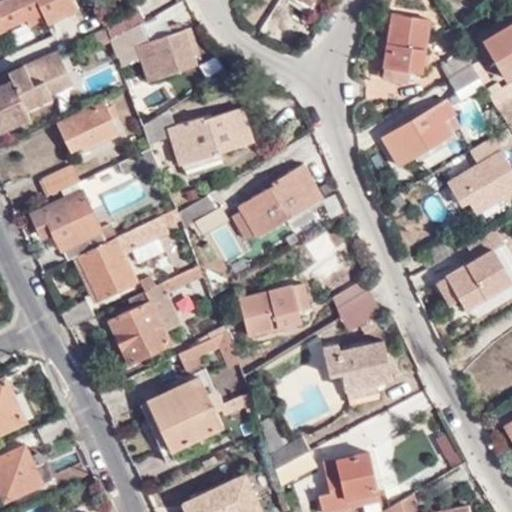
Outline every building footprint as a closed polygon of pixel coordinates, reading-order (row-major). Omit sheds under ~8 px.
[(0,28),(26,17),(29,24),(45,17),(48,22),(77,8),(73,0),(4,0),(0,2),(0,28)] [(111,37),(141,22),(145,20),(137,6),(105,21),(111,37)] [(420,74),(429,20),(393,14),(384,79),(407,83),(410,72),(420,74)] [(111,37),(117,56),(139,47),(142,56),(150,80),(197,64),(189,39),(196,36),(193,26),(149,40),(141,22),(111,37)] [(507,78),(511,74),(511,23),(484,40),(507,78)] [(443,66),(450,80),(471,67),(452,36),(445,40),(456,59),(443,66)] [(121,66),(142,56),(139,47),(117,56),(121,66)] [(10,73),(22,67),(58,50),(58,48),(10,71),(10,73)] [(51,92),(45,80),(68,69),(58,50),(22,67),(10,73),(13,79),(0,85),(0,129),(31,115),(26,107),(52,95),(51,92)] [(471,67),(450,80),(459,93),(480,81),(471,67)] [(51,92),(73,81),(68,69),(45,80),(51,92)] [(496,109),(511,99),(511,82),(502,89),(499,83),(486,91),(496,109)] [(150,120),(136,83),(129,86),(129,88),(143,124),(150,120)] [(511,99),(496,109),(508,129),(511,134),(511,99)] [(454,135),(452,131),(447,122),(455,117),(457,115),(448,100),(382,138),(400,168),(454,135)] [(122,134),(106,102),(60,125),(72,152),(84,146),(86,151),(122,134)] [(150,120),(143,124),(150,144),(171,136),(181,164),(183,163),(219,151),(254,140),(241,106),(202,119),(201,116),(175,124),(170,107),(150,120)] [(447,122),(452,131),(461,126),(455,117),(447,122)] [(502,152),(511,146),(511,134),(508,129),(484,143),(494,157),(501,169),(502,174),(511,189),(511,167),(502,152)] [(476,212),(511,191),(511,189),(502,174),(501,169),(494,157),(484,143),(470,151),(479,165),(449,184),(462,205),(469,201),(476,212)] [(159,165),(156,158),(152,147),(119,163),(124,174),(133,170),(136,176),(159,165)] [(224,164),(219,151),(183,163),(187,176),(224,164)] [(324,197),(303,163),(270,182),(272,185),(239,205),(241,209),(233,215),(246,237),(255,232),(258,236),(324,197)] [(40,181),(47,197),(61,190),(79,181),(72,167),(40,181)] [(79,181),(61,190),(65,199),(46,208),(45,207),(31,213),(41,235),(53,230),(67,260),(78,255),(107,240),(118,235),(111,221),(99,226),(79,181)] [(218,208),(209,195),(181,212),(188,225),(218,208)] [(176,207),(118,235),(107,240),(78,255),(99,298),(137,280),(125,253),(133,249),(158,237),(169,233),(165,225),(181,218),(176,207)] [(222,207),(194,225),(205,242),(233,224),(222,207)] [(504,243),(497,227),(466,245),(475,261),(437,282),(449,304),(460,298),(467,309),(511,282),(511,278),(495,249),(504,243)] [(158,237),(133,249),(139,263),(164,251),(158,237)] [(182,272),(187,284),(193,281),(201,294),(211,290),(200,264),(182,272)] [(147,289),(131,297),(135,306),(108,319),(129,364),(172,343),(152,300),(187,284),(182,272),(159,284),(147,289)] [(143,279),(147,289),(159,284),(154,273),(143,279)] [(344,318),(375,300),(365,281),(333,299),(344,318)] [(312,308),(305,282),(241,298),(250,334),(302,323),(300,310),(312,308)] [(61,314),(67,328),(95,314),(88,300),(61,314)] [(383,313),(375,300),(344,318),(352,331),(362,326),(376,318),(383,313)] [(381,328),(376,318),(362,326),(368,335),(381,328)] [(227,329),(179,353),(190,378),(205,371),(198,359),(220,348),(230,366),(240,361),(227,329)] [(393,378),(385,341),(341,349),(339,342),(325,345),(330,374),(342,372),(348,396),(378,390),(376,382),(393,378)] [(91,379),(98,393),(121,381),(114,367),(91,379)] [(205,371),(190,378),(187,379),(189,385),(210,376),(207,370),(205,371)] [(210,376),(189,385),(194,393),(152,412),(171,452),(201,437),(223,426),(215,408),(213,403),(220,399),(210,376)] [(14,396),(6,378),(0,380),(0,430),(35,414),(24,392),(14,396)] [(194,393),(189,385),(140,409),(166,465),(205,446),(201,437),(171,452),(152,412),(194,393)] [(229,416),(255,404),(251,391),(223,404),(229,416)] [(215,408),(223,404),(220,399),(213,403),(215,408)] [(71,429),(65,414),(39,427),(45,441),(71,429)] [(276,469),(310,452),(302,437),(284,445),(270,420),(262,422),(276,469)] [(44,483),(26,443),(0,455),(0,492),(4,500),(44,483)] [(379,499),(370,451),(326,459),(330,489),(342,487),(343,497),(346,497),(347,505),(379,499)] [(276,469),(282,483),(316,465),(310,452),(276,469)] [(262,511),(245,475),(228,482),(227,481),(197,493),(199,497),(182,504),(185,511),(262,511)] [(417,511),(414,494),(386,510),(386,511),(417,511)] [(46,511),(41,503),(22,511),(46,511)]
